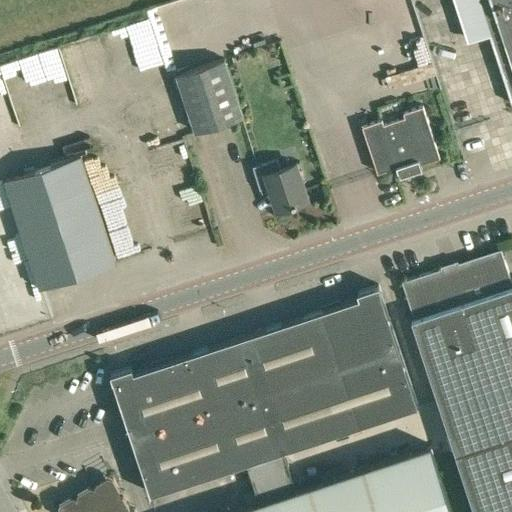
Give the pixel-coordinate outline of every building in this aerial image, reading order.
[(454,0),(467,40),(489,33),(478,0),(454,0)] [(511,0),(478,0),(489,33),(511,101),(511,0)] [(195,132),(244,116),(225,58),(176,74),(195,132)] [(440,157),(423,105),(403,112),(405,116),(383,123),(382,119),(362,125),(378,172),(397,166),(399,171),(395,173),(396,175),(400,174),(400,175),(422,168),(421,163),(440,157)] [(39,288),(117,262),(81,154),(4,180),(39,288)] [(182,240),(218,231),(201,158),(181,163),(186,181),(169,185),(182,240)] [(280,167),(277,158),(253,166),(260,189),(261,189),(262,192),(270,190),(277,209),(309,199),(296,162),(280,167)] [(442,267),(402,280),(415,317),(411,319),(474,511),(511,511),(511,281),(506,262),(502,251),(501,248),(458,262),(458,259),(441,265),(442,267)] [(417,402),(378,284),(358,290),(360,296),(133,371),(132,366),(111,373),(151,493),(248,461),(261,500),(225,511),(452,511),(430,445),(297,489),(283,448),(417,402)] [(120,489),(113,477),(108,475),(96,482),(95,487),(90,485),(78,492),(76,497),(72,495),(60,502),(58,507),(61,511),(129,511),(128,511),(130,507),(123,495),(118,493),(120,489)]
